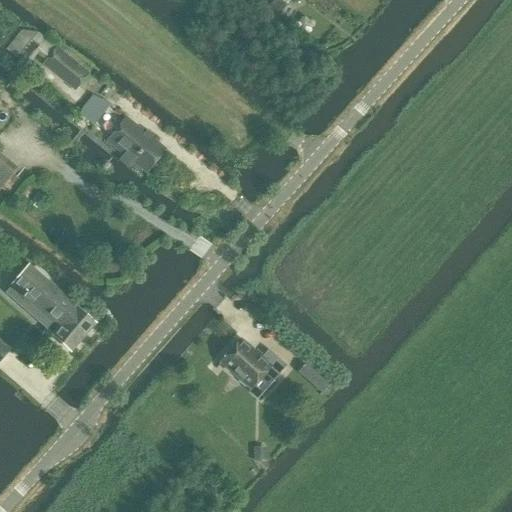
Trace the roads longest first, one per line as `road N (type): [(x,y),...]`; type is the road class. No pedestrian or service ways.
road 1 (unclassified): [(4,511),(460,0)]
road 2 (track): [(97,0),(318,156)]
